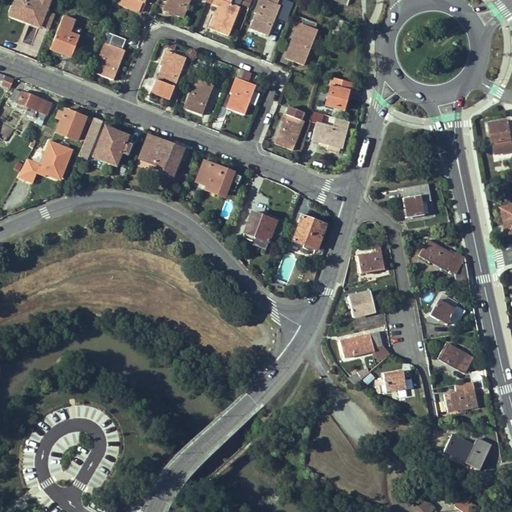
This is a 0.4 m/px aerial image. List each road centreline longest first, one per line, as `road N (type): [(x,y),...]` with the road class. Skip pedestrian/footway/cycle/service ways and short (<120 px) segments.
road 1 (residential): [(0,228),(101,193),(145,201),(187,226),(257,295),(303,327)]
road 2 (residential): [(125,102),(156,24),(277,72),(247,153)]
road 3 (residential): [(155,511),(178,464),(255,391),(303,327)]
road 4 (residential): [(416,357),(388,219),(350,197)]
road 5 (residential): [(303,327),(316,310),(350,197)]
road 6 (tertiary): [(511,396),(481,264)]
road 7 (residential): [(125,102),(0,55)]
road 8 (residential): [(247,153),(125,102)]
